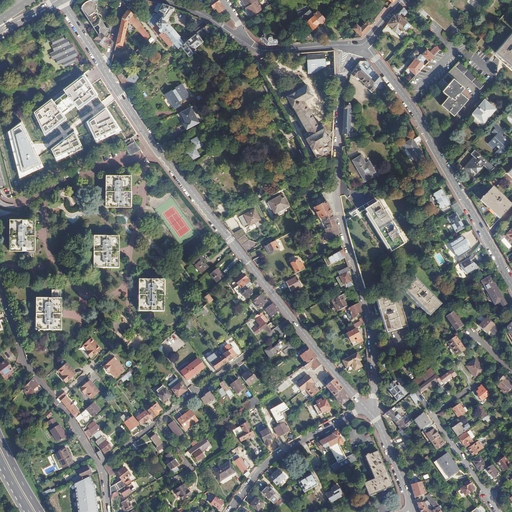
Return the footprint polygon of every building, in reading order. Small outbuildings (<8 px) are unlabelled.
[(213,0),(213,1),(209,3),(214,10),(216,8),(219,13),(222,10),(224,15),(227,13),(219,0),(213,0)] [(242,0),(247,7),(246,8),(251,17),(263,9),(258,0),(242,0)] [(84,4),(82,7),(81,10),(88,20),(98,13),(98,1),(95,1),(92,1),(87,2),(84,4)] [(160,15),(162,17),(157,24),(156,23),(154,24),(151,21),(148,23),(151,28),(152,27),(174,52),(182,45),(184,44),(165,21),(174,8),(167,5),(157,3),(155,8),(162,12),(160,15)] [(387,9),(382,4),(368,21),(372,25),(373,25),(387,9)] [(422,12),(417,17),(422,22),(427,16),(431,19),(435,15),(423,4),(419,8),(422,12)] [(408,12),(403,7),(397,13),(399,15),(402,13),(405,15),(408,12)] [(122,18),(131,22),(138,30),(146,39),(148,37),(139,27),(141,25),(133,15),(133,14),(128,10),(126,12),(123,18),(122,18)] [(98,13),(88,20),(90,23),(93,27),(98,25),(99,21),(98,20),(101,18),(98,13)] [(394,15),(387,24),(392,28),(392,29),(398,33),(401,30),(400,29),(403,27),(405,29),(410,23),(408,21),(407,22),(399,15),(397,13),(395,15),(394,15)] [(316,17),(315,15),(306,21),(312,29),(317,26),(316,24),(320,22),(318,19),(320,17),(318,15),(316,17)] [(99,29),(99,30),(98,31),(98,33),(99,34),(98,35),(94,40),(106,49),(110,34),(108,33),(109,28),(107,27),(101,18),(98,20),(99,21),(98,25),(100,28),(100,29),(99,29)] [(131,22),(122,18),(116,43),(122,45),(124,38),(135,51),(137,51),(141,47),(126,30),(127,25),(134,33),(138,30),(131,22)] [(231,19),(227,24),(233,28),(236,26),(231,19)] [(356,24),(352,28),(357,33),(353,38),(361,37),(372,25),(368,21),(366,20),(360,27),(356,24)] [(209,24),(206,22),(189,36),(191,38),(202,29),(203,28),(209,24)] [(209,24),(203,28),(208,34),(215,28),(209,24)] [(202,29),(191,38),(184,44),(182,45),(190,56),(197,51),(195,49),(204,42),(202,39),(207,35),(202,29)] [(299,32),(300,32),(304,37),(303,38),(304,39),(305,40),(306,40),(308,40),(310,39),(310,37),(310,35),(309,34),(307,33),(306,33),(303,29),(299,32)] [(511,32),(495,53),(511,67),(511,32)] [(264,33),(260,38),(267,45),(277,44),(277,38),(272,39),(272,38),(272,37),(271,36),(270,36),(269,37),(268,37),(264,33)] [(434,56),(443,46),(440,44),(436,48),(435,47),(431,52),(430,52),(434,56)] [(411,56),(414,60),(408,66),(416,74),(429,61),(422,54),(423,53),(419,50),(418,49),(411,56)] [(423,53),(422,54),(429,61),(434,56),(430,52),(426,49),(426,50),(423,53)] [(253,61),(263,77),(271,92),(268,94),(167,147),(223,220),(313,173),(332,211),(334,102),(335,76),(335,74),(335,69),(335,53),(326,53),(308,54),(268,57),(253,61)] [(459,60),(454,66),(480,89),(484,84),(459,60)] [(358,62),(351,73),(356,77),(357,76),(367,86),(366,87),(372,91),(382,81),(367,61),(363,61),(366,64),(363,67),(358,62)] [(122,73),(118,77),(124,86),(130,82),(122,73)] [(448,83),(442,90),(448,95),(441,104),(449,111),(449,110),(454,114),(467,99),(460,92),(464,88),(447,73),(442,79),(448,83)] [(84,74),(63,89),(65,93),(53,101),(61,113),(74,104),(78,109),(89,101),(97,94),(88,80),(84,74)] [(263,77),(260,79),(268,94),(271,92),(263,77)] [(171,90),(164,94),(174,109),(180,105),(178,102),(181,100),(182,101),(189,96),(181,84),(174,88),(175,89),(171,91),(171,90)] [(51,99),(35,113),(44,134),(57,125),(65,119),(61,113),(53,101),(51,99)] [(348,101),(344,100),(342,133),(350,133),(350,128),(351,128),(350,123),(351,123),(351,107),(350,103),(348,101)] [(479,108),(478,107),(472,114),(478,119),(477,120),(482,125),(486,119),(486,118),(495,108),(491,104),(490,105),(485,101),(479,108)] [(96,114),(87,122),(96,141),(121,130),(106,107),(96,114)] [(197,123),(188,107),(177,113),(182,122),(180,123),(184,130),(197,123)] [(130,137),(138,132),(126,114),(119,118),(130,137)] [(491,132),(494,136),(487,143),(493,148),(494,147),(497,149),(494,153),(498,157),(501,153),(502,154),(506,150),(504,148),(508,143),(505,141),(502,138),(505,136),(503,133),(505,131),(494,121),(490,125),(494,129),(491,132)] [(34,148),(21,122),(8,130),(19,178),(44,167),(34,148)] [(66,137),(51,148),(56,160),(83,148),(74,131),(66,137)] [(413,139),(412,138),(404,143),(414,159),(423,154),(416,143),(421,139),(419,135),(413,139)] [(129,138),(132,143),(125,147),(129,155),(139,148),(132,137),(129,138)] [(466,151),(472,156),(463,165),(468,170),(470,167),(472,168),(476,173),(483,166),(489,172),(494,168),(471,146),(466,151)] [(360,155),(352,161),(365,181),(374,176),(372,174),(376,171),(369,161),(366,163),(360,155)] [(313,173),(308,176),(313,186),(318,184),(313,173)] [(129,175),(106,175),(106,206),(129,207),(129,175)] [(488,180),(471,197),(489,229),(511,207),(492,188),(493,186),(488,180)] [(441,188),(432,193),(441,208),(450,203),(441,188)] [(282,194),(268,202),(274,213),(288,206),(282,194)] [(367,209),(362,212),(390,254),(403,245),(397,237),(398,236),(382,213),(384,212),(375,199),(365,206),(367,209)] [(326,200),(313,206),(319,218),(332,211),(326,200)] [(452,210),(454,213),(447,217),(455,232),(464,227),(457,215),(462,212),(459,206),(452,210)] [(253,209),(238,217),(246,233),(262,225),(253,209)] [(332,211),(319,218),(324,229),(336,225),(332,211)] [(69,218),(71,223),(78,220),(76,215),(69,218)] [(34,219),(10,219),(10,250),(25,251),(24,259),(33,259),(33,236),(34,219)] [(324,229),(326,232),(324,233),(326,238),(328,237),(328,238),(338,233),(336,225),(324,229)] [(118,236),(94,236),(94,268),(117,269),(118,236)] [(461,237),(448,245),(456,258),(470,250),(467,247),(470,245),(466,239),(464,240),(461,237)] [(274,241),(264,247),(265,249),(266,248),(270,255),(277,251),(276,249),(278,247),(274,241)] [(345,257),(343,249),(323,259),(327,266),(334,262),(334,261),(340,258),(341,259),(345,257)] [(470,261),(477,268),(481,264),(473,257),(470,261)] [(470,261),(467,259),(459,264),(466,274),(474,270),(477,268),(470,261)] [(297,260),(290,264),(295,274),(299,272),(301,271),(304,269),(301,263),(299,264),(297,260)] [(202,264),(200,261),(194,266),(200,273),(207,267),(204,263),(202,264)] [(348,267),(338,272),(340,275),(335,278),(340,287),(344,285),(351,281),(347,273),(350,271),(348,267)] [(216,269),(209,275),(216,282),(223,276),(216,269)] [(243,275),(234,282),(242,292),(246,288),(250,285),(248,283),(249,282),(243,275)] [(494,282),(490,276),(481,282),(495,305),(500,302),(502,307),(506,304),(496,286),(497,284),(496,282),(494,282)] [(296,277),(285,283),(290,292),(301,286),(296,277)] [(416,278),(404,289),(428,315),(439,304),(416,278)] [(163,280),(139,280),(139,312),(162,312),(163,280)] [(352,281),(351,281),(344,285),(346,289),(354,285),(352,281)] [(242,292),(240,293),(245,299),(251,295),(246,288),(242,292)] [(51,299),(36,299),(36,330),(60,330),(59,290),(51,290),(51,299)] [(341,295),(334,299),(337,305),(334,306),(337,311),(347,306),(344,299),(350,296),(348,292),(341,295)] [(207,294),(203,297),(208,302),(212,299),(207,294)] [(391,294),(377,299),(386,332),(401,328),(391,294)] [(265,302),(260,295),(251,302),(256,309),(265,302)] [(289,298),(284,301),(296,316),(299,314),(296,310),(302,306),(298,301),(293,304),(289,298)] [(359,302),(348,308),(353,318),(358,315),(357,314),(361,311),(359,302)] [(273,303),(264,310),(270,317),(278,310),(273,303)] [(207,312),(202,307),(196,313),(198,315),(201,312),(202,312),(204,315),(207,312)] [(299,314),(296,316),(300,321),(306,318),(303,312),(299,314)] [(452,312),(446,316),(455,330),(462,325),(452,312)] [(259,317),(254,320),(259,326),(253,331),(255,334),(266,326),(263,322),(259,317)] [(494,324),(487,317),(479,326),(486,332),(494,324)] [(361,319),(362,322),(353,326),(352,325),(349,327),(350,331),(356,328),(364,324),(363,318),(361,319)] [(241,328),(234,334),(238,339),(241,337),(240,336),(245,332),(241,328)] [(350,331),(346,333),(353,346),(362,341),(356,328),(350,331)] [(169,356),(183,346),(177,337),(173,340),(170,336),(156,346),(161,353),(164,350),(169,356)] [(453,338),(446,343),(450,349),(448,350),(453,357),(456,355),(464,349),(455,337),(453,338)] [(90,339),(82,346),(87,352),(85,353),(90,359),(100,350),(90,339)] [(277,342),(278,343),(271,348),(270,346),(264,350),(268,356),(271,354),(273,356),(281,351),(283,351),(286,355),(295,349),(290,341),(286,344),(283,340),(281,341),(280,340),(279,340),(278,340),(277,341),(277,342)] [(48,343),(36,343),(36,356),(48,356),(48,343)] [(222,348),(225,352),(222,355),(227,361),(236,355),(227,344),(222,348)] [(310,349),(307,345),(300,350),(303,354),(310,349)] [(160,353),(156,348),(151,353),(155,357),(160,353)] [(303,354),(300,356),(304,361),(305,361),(307,364),(317,358),(310,349),(303,354)] [(216,352),(214,353),(217,358),(223,365),(227,361),(222,355),(220,356),(216,352)] [(359,357),(357,352),(341,361),(345,368),(349,366),(352,367),(354,371),(361,367),(359,361),(357,358),(359,357)] [(0,354),(0,375),(1,377),(5,375),(6,376),(8,374),(8,373),(11,371),(0,354)] [(113,358),(103,368),(108,373),(109,372),(115,379),(124,371),(113,358)] [(213,360),(214,361),(210,364),(215,370),(223,365),(217,358),(215,360),(214,359),(213,360)] [(317,358),(307,364),(304,366),(307,370),(320,362),(317,358)] [(204,367),(198,359),(180,371),(187,380),(204,367)] [(475,359),(465,366),(474,377),(483,370),(475,359)] [(67,363),(58,370),(62,376),(61,377),(65,383),(76,374),(67,363)] [(388,365),(381,370),(379,371),(379,378),(392,370),(388,365)] [(435,373),(431,367),(412,380),(415,386),(416,387),(435,373)] [(438,378),(436,374),(434,376),(436,379),(436,380),(439,383),(441,387),(444,385),(442,382),(451,376),(453,378),(456,376),(451,369),(438,378)] [(249,371),(241,377),(248,386),(256,380),(249,371)] [(132,377),(128,372),(120,379),(122,382),(125,379),(127,381),(132,377)] [(305,389),(312,397),(319,391),(314,385),(313,385),(311,384),(312,383),(313,382),(307,375),(295,384),(301,392),(305,389)] [(436,379),(434,376),(417,388),(419,392),(429,385),(430,386),(432,385),(431,384),(436,380),(436,379)] [(500,383),(497,386),(501,389),(499,392),(502,395),(505,392),(506,393),(511,386),(500,376),(496,380),(500,383)] [(33,378),(22,390),(29,397),(34,393),(36,395),(42,389),(33,378)] [(334,379),(325,386),(333,396),(342,389),(334,379)] [(238,380),(230,385),(237,394),(244,388),(238,380)] [(88,381),(78,389),(83,395),(85,394),(90,400),(98,393),(88,381)] [(223,381),(219,384),(225,393),(225,392),(228,396),(231,393),(229,390),(223,381)] [(180,382),(171,389),(177,397),(186,390),(180,382)] [(393,382),(386,387),(397,401),(407,393),(403,388),(401,387),(401,388),(399,389),(393,382)] [(486,383),(484,385),(490,393),(493,390),(487,383),(486,383)] [(478,390),(476,392),(479,396),(478,397),(481,401),(488,395),(481,386),(477,389),(478,390)] [(164,389),(157,394),(163,401),(170,396),(164,389)] [(342,389),(333,396),(341,405),(348,400),(343,394),(345,393),(342,389)] [(413,391),(409,395),(415,403),(419,400),(413,391)] [(216,402),(209,392),(205,395),(205,396),(201,399),(205,405),(207,403),(209,405),(211,403),(212,404),(216,402)] [(63,393),(58,398),(75,418),(80,414),(66,397),(67,396),(63,393)] [(260,403),(255,396),(241,405),(245,412),(256,405),(260,403)] [(325,400),(313,406),(318,415),(326,410),(329,408),(325,400)] [(93,403),(85,410),(92,418),(99,411),(93,403)] [(143,410),(145,411),(150,418),(151,419),(153,418),(157,414),(156,413),(160,410),(156,404),(147,410),(145,408),(143,410)] [(459,404),(452,409),(458,417),(467,411),(465,407),(463,409),(459,404)] [(478,407),(481,411),(480,412),(484,417),(488,414),(481,405),(478,407)] [(393,407),(384,413),(394,421),(401,430),(402,429),(410,423),(407,420),(402,423),(399,419),(398,419),(395,414),(401,410),(399,407),(397,408),(396,407),(394,408),(393,407)] [(245,412),(243,409),(228,418),(230,421),(245,412)] [(52,415),(49,410),(44,415),(48,419),(49,417),(51,415),(52,415)] [(150,418),(145,411),(136,418),(141,424),(150,418)] [(189,411),(178,419),(186,430),(197,421),(189,411)] [(422,413),(414,420),(420,429),(421,428),(423,430),(431,425),(422,413)] [(123,415),(120,418),(130,430),(138,425),(132,417),(129,419),(128,417),(126,418),(123,415)] [(53,419),(50,421),(53,428),(61,425),(57,417),(53,419)] [(221,422),(220,421),(212,426),(215,430),(218,428),(230,421),(228,418),(221,422)] [(94,421),(87,426),(91,431),(89,432),(87,430),(84,432),(88,439),(98,431),(96,429),(98,427),(94,421)] [(235,435),(237,434),(240,440),(247,437),(249,436),(250,437),(254,435),(247,422),(239,425),(232,429),(235,435)] [(461,422),(459,423),(464,431),(470,427),(467,423),(463,425),(461,422)] [(285,423),(274,429),(279,437),(290,431),(285,423)] [(458,424),(451,429),(457,437),(464,432),(458,424)] [(52,429),(53,432),(53,435),(54,438),(56,438),(58,442),(68,438),(62,425),(61,425),(53,428),(52,429)] [(431,425),(423,430),(430,441),(438,436),(431,425)] [(268,428),(260,433),(263,437),(262,438),(267,447),(272,444),(270,440),(274,438),(268,428)] [(320,450),(324,448),(326,452),(329,450),(337,463),(329,467),(334,472),(338,470),(356,461),(352,454),(345,458),(338,446),(343,443),(342,442),(345,441),(340,431),(337,433),(336,432),(315,444),(320,450)] [(466,433),(458,438),(465,448),(469,445),(473,442),(466,433)] [(155,435),(150,438),(156,447),(156,448),(161,455),(164,453),(164,452),(163,451),(163,450),(160,445),(161,443),(155,435)] [(444,444),(438,436),(430,441),(436,449),(444,444)] [(105,440),(103,437),(96,443),(98,446),(105,440)] [(202,440),(199,437),(190,444),(193,447),(196,445),(202,440)] [(205,437),(202,440),(196,445),(198,447),(208,440),(205,437)] [(105,440),(98,446),(104,454),(111,448),(105,440)] [(484,448),(478,441),(467,449),(472,456),(484,448)] [(65,449),(53,455),(56,461),(58,461),(61,468),(72,462),(65,449)] [(200,450),(193,455),(198,461),(204,456),(200,450)] [(99,451),(96,453),(100,460),(104,459),(99,451)] [(377,451),(364,456),(373,479),(363,483),(368,496),(391,486),(377,451)] [(165,456),(170,462),(166,465),(171,471),(177,466),(168,453),(165,456)] [(446,453),(436,460),(448,477),(458,469),(446,453)] [(478,457),(473,461),(479,470),(485,467),(483,465),(482,466),(478,460),(479,459),(478,457)] [(499,459),(500,460),(497,463),(503,471),(511,464),(504,457),(501,459),(500,458),(499,459)] [(239,458),(234,463),(242,473),(246,469),(241,462),(241,461),(239,458)] [(229,461),(212,470),(218,483),(235,473),(229,461)] [(104,466),(103,466),(109,475),(109,479),(114,476),(107,463),(104,466)] [(491,464),(483,470),(491,481),(499,474),(491,464)] [(86,465),(76,470),(81,479),(90,475),(86,465)] [(55,470),(53,466),(45,470),(47,474),(55,470)] [(123,467),(116,473),(122,481),(130,475),(123,467)] [(278,469),(268,477),(276,486),(285,477),(278,469)] [(311,473),(297,482),(304,493),(318,485),(311,473)] [(87,478),(72,485),(73,489),(76,511),(96,511),(93,487),(87,478)] [(463,483),(465,485),(460,488),(465,495),(473,489),(471,485),(472,485),(468,479),(463,483)] [(421,481),(410,485),(414,497),(425,494),(421,481)] [(135,490),(131,484),(119,491),(123,497),(135,490)] [(183,485),(173,491),(177,497),(179,495),(182,500),(190,495),(183,485)] [(342,492),(338,485),(332,488),(333,490),(331,491),(326,494),(330,500),(331,503),(342,496),(341,493),(342,492)] [(268,486),(261,492),(269,500),(275,494),(268,486)] [(314,510),(320,506),(313,493),(306,497),(314,510)] [(426,497),(428,500),(434,509),(439,506),(430,495),(426,497)] [(222,503),(215,498),(211,504),(218,509),(222,503)] [(258,511),(264,505),(255,499),(250,506),(258,511)] [(122,506),(121,507),(123,511),(126,511),(131,509),(126,500),(120,503),(122,506)] [(423,502),(416,503),(419,511),(428,511),(429,511),(423,502)]
